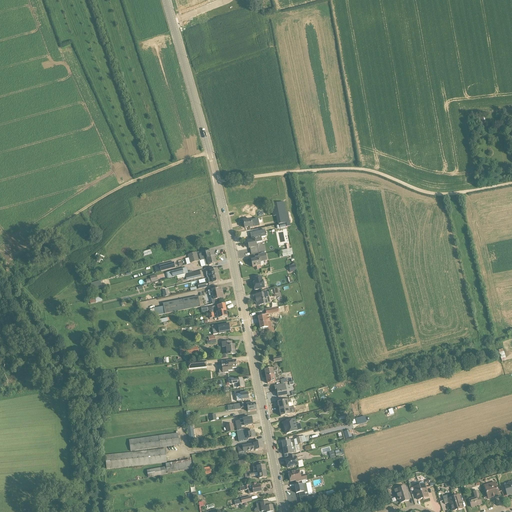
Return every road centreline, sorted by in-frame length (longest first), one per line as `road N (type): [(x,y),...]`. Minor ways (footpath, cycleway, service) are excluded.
road 1 (tertiary): [(283,511),(216,181),(166,0)]
road 2 (track): [(511,184),(444,196),(353,170),(216,181)]
road 3 (track): [(6,260),(116,189),(208,152)]
